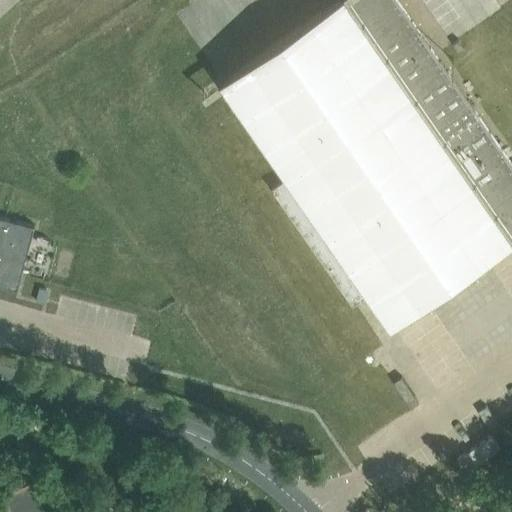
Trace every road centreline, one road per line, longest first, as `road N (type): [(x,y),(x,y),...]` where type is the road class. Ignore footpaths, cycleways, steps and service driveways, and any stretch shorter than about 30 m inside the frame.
road 1 (unclassified): [(0,377),(179,425),(277,488),(296,511)]
road 2 (unknown): [(333,511),(511,334)]
